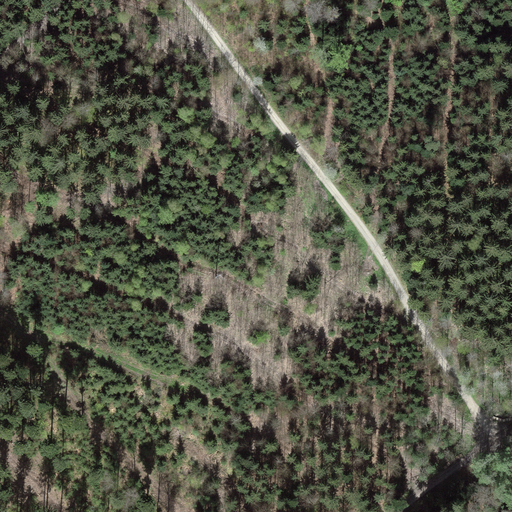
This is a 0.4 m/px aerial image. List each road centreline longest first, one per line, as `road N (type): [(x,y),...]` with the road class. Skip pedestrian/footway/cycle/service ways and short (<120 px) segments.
road 1 (track): [(187,0),(358,225),(511,461)]
road 2 (track): [(392,511),(511,428)]
